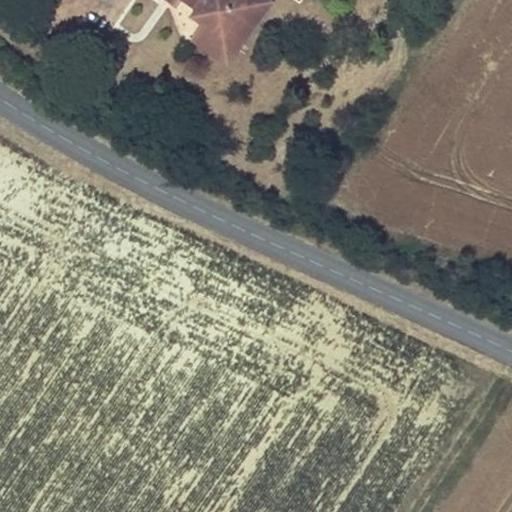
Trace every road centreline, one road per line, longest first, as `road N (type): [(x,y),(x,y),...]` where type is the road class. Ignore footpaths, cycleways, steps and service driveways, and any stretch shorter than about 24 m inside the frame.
road 1 (tertiary): [(0,102),(194,211),(511,354)]
road 2 (track): [(415,511),(511,374)]
